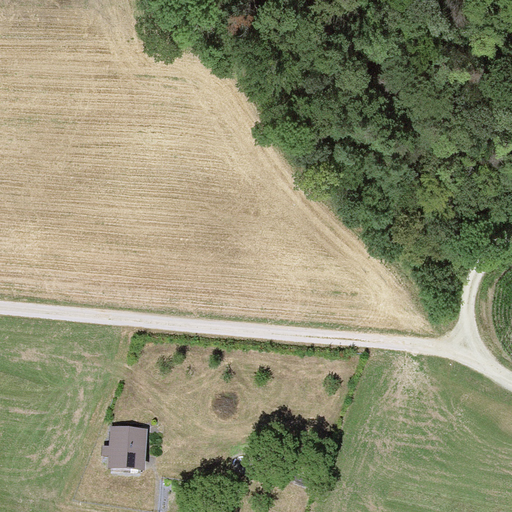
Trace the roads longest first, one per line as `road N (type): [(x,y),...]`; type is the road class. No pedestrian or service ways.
road 1 (track): [(511,382),(467,352),(0,306)]
road 2 (track): [(467,352),(465,298),(475,269),(511,235)]
